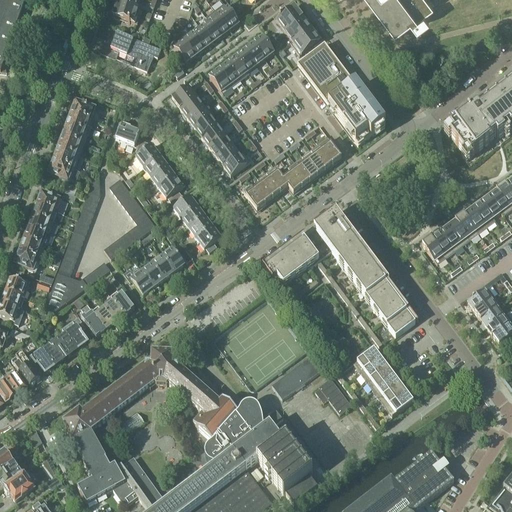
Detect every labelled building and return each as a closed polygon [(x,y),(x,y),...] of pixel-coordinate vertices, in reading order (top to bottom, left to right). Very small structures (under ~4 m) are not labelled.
[(20,5),(3,0),(0,0),(0,75),(6,76),(4,63),(20,16),(18,15),(20,5)] [(116,4),(118,5),(137,12),(140,2),(141,2),(141,0),(139,0),(116,0),(115,4),(116,4)] [(371,0),(395,31),(410,19),(417,28),(419,26),(429,19),(424,13),(433,7),(428,0),(371,0)] [(137,12),(118,5),(114,20),(114,21),(120,23),(121,22),(129,25),(128,26),(130,26),(130,25),(135,27),(140,13),(137,12)] [(224,7),(215,14),(230,34),(239,27),(235,22),(224,7)] [(286,36),(304,22),(295,10),(294,10),(289,14),(282,19),(280,20),(281,21),(277,24),(286,36)] [(215,14),(206,20),(221,40),(230,34),(215,14)] [(207,22),(199,28),(212,47),(221,40),(206,20),(205,20),(207,22)] [(293,45),(311,31),(312,31),(308,26),(307,26),(307,25),(306,25),(305,23),(304,22),(286,36),(293,45)] [(199,28),(190,35),(204,53),(212,47),(199,28)] [(320,43),(311,31),(293,45),(302,57),(314,48),(315,49),(320,45),(320,44),(320,43)] [(160,53),(144,46),(117,34),(110,50),(103,47),(99,56),(115,62),(119,55),(133,61),(130,69),(147,76),(153,60),(157,61),(160,53)] [(190,35),(181,41),(195,60),(204,53),(190,35)] [(274,56),(262,39),(253,46),(265,63),(274,56)] [(182,44),(169,54),(177,63),(181,60),(186,67),(195,60),(181,41),(181,42),(182,44)] [(265,63),(253,46),(244,53),(256,69),(265,63)] [(301,65),(297,68),(299,71),(298,72),(303,79),(304,78),(328,109),(354,144),(358,149),(374,137),(382,131),(385,129),(380,121),(370,108),(365,101),(352,84),(324,47),(301,65)] [(256,69),(244,53),(235,59),(248,76),(256,69)] [(248,76),(235,59),(227,66),(239,82),(248,76)] [(239,82),(227,66),(218,72),(230,89),(239,82)] [(184,76),(179,69),(172,75),(177,81),(184,76)] [(230,89),(218,72),(209,79),(221,95),(230,89)] [(501,145),(511,136),(511,85),(469,118),(468,117),(467,118),(468,118),(451,131),(450,129),(444,134),(449,141),(451,140),(463,156),(461,157),(469,169),(471,167),(493,151),(500,146),(501,145)] [(172,102),(180,112),(198,98),(190,88),(186,91),(184,92),(185,93),(178,98),(177,97),(172,101),(173,102),(172,102)] [(205,108),(198,98),(180,112),(181,114),(183,116),(182,116),(183,117),(182,117),(186,122),(186,121),(187,122),(205,108)] [(71,117),(92,125),(97,113),(76,105),(71,117)] [(212,118),(205,108),(187,122),(188,123),(188,124),(189,123),(190,125),(190,126),(190,127),(193,131),(194,131),(212,118)] [(92,125),(71,117),(66,129),(87,137),(92,125)] [(220,127),(212,118),(194,131),(195,133),(196,133),(197,135),(197,136),(200,141),(201,140),(201,141),(220,127)] [(136,151),(139,143),(137,142),(140,133),(132,130),(133,128),(123,124),(122,126),(115,143),(136,151)] [(227,137),(220,127),(201,141),(203,143),(204,144),(204,145),(205,145),(204,146),(207,150),(208,150),(208,151),(227,137)] [(66,129),(62,141),(83,149),(87,137),(66,129)] [(234,146),(227,137),(208,151),(210,152),(211,154),(212,155),(211,156),(214,160),(215,160),(216,160),(234,146)] [(325,139),(316,146),(317,148),(333,168),(341,162),(328,143),(325,139)] [(62,141),(57,153),(78,161),(83,149),(62,141)] [(139,143),(136,151),(135,154),(138,158),(135,161),(143,171),(160,159),(152,149),(150,150),(147,146),(139,143)] [(241,156),(234,146),(216,160),(217,162),(219,164),(218,164),(219,165),(218,165),(222,170),(222,169),(223,170),(241,156)] [(317,148),(310,154),(325,174),(333,168),(317,148)] [(78,161),(57,153),(53,165),(74,173),(78,161)] [(310,154),(302,160),(303,162),(304,161),(317,180),(325,174),(310,154)] [(249,166),(241,156),(223,170),(224,171),(224,172),(225,171),(226,173),(226,174),(226,175),(229,179),(230,179),(230,180),(249,166)] [(167,169),(160,159),(143,171),(150,181),(167,169)] [(303,162),(296,167),(310,185),(317,180),(304,161),(303,162)] [(74,173),(53,165),(49,177),(53,178),(61,181),(70,185),(74,173)] [(289,173),(288,173),(302,191),(310,185),(296,167),(289,173)] [(167,169),(150,181),(158,192),(175,179),(167,169)] [(278,175),(277,175),(289,190),(288,191),(293,197),(302,191),(288,173),(289,173),(286,169),(278,175)] [(267,178),(280,196),(288,191),(289,190),(277,175),(278,175),(275,172),(267,178)] [(266,176),(257,182),(259,184),(273,202),(280,196),(267,178),(266,176)] [(175,179),(158,192),(156,194),(159,197),(161,195),(166,202),(168,201),(171,206),(182,198),(178,193),(183,190),(175,179)] [(94,180),(88,195),(100,199),(99,182),(94,180)] [(113,196),(124,187),(120,182),(109,190),(113,196)] [(130,182),(126,186),(129,191),(134,188),(130,182)] [(252,189),(251,190),(265,208),(273,202),(259,184),(252,189)] [(511,212),(511,195),(505,186),(496,193),(511,213),(511,212)] [(65,193),(64,195),(75,199),(78,191),(67,187),(65,193)] [(128,193),(124,187),(113,196),(117,201),(128,193)] [(250,187),(242,194),(257,214),(265,208),(251,190),(252,189),(250,187)] [(132,198),(128,193),(117,201),(121,207),(132,198)] [(511,213),(496,193),(488,199),(503,219),(511,213)] [(77,200),(75,199),(64,195),(62,201),(75,206),(77,200)] [(88,195),(86,200),(98,204),(100,199),(88,195)] [(41,196),(37,208),(58,216),(62,204),(41,196)] [(140,205),(144,202),(140,196),(136,199),(140,205)] [(136,204),(132,198),(121,207),(124,212),(136,204)] [(185,203),(182,198),(171,206),(174,211),(173,212),(181,222),(198,210),(190,200),(185,203)] [(503,219),(488,199),(480,205),(494,225),(495,225),(493,221),(500,215),(503,219)] [(98,204),(86,200),(84,205),(96,209),(98,204)] [(144,202),(140,205),(145,211),(149,208),(144,202)] [(140,209),(136,204),(124,212),(128,217),(140,209)] [(84,205),(82,210),(94,215),(96,209),(84,205)] [(494,225),(480,205),(479,205),(475,207),(476,208),(472,211),(487,231),(494,225)] [(58,216),(37,208),(32,220),(53,228),(58,216)] [(144,214),(140,209),(128,217),(132,223),(144,214)] [(82,210),(80,216),(92,220),(94,215),(82,210)] [(198,210),(181,222),(189,233),(205,220),(198,210)] [(487,231),(472,211),(464,217),(479,237),(487,231)] [(148,220),(144,214),(132,223),(136,228),(148,220)] [(292,251),(264,272),(272,282),(277,279),(283,288),(307,271),(308,273),(317,266),(320,264),(332,255),(395,341),(415,326),(360,252),(350,240),(343,229),(345,227),(336,215),(290,249),(292,251)] [(92,220),(80,216),(78,221),(90,225),(92,220)] [(479,237),(464,217),(464,216),(455,223),(470,243),(479,237)] [(53,228),(32,220),(28,232),(49,239),(53,228)] [(148,220),(136,228),(144,238),(155,230),(148,220)] [(205,220),(189,233),(196,243),(213,231),(205,220)] [(78,221),(76,226),(88,231),(90,225),(78,221)] [(470,243),(455,223),(447,229),(462,249),(470,243)] [(76,226),(74,231),(86,236),(88,231),(76,226)] [(163,236),(167,233),(163,227),(159,230),(163,236)] [(144,238),(136,228),(132,232),(139,242),(144,238)] [(462,249),(447,229),(439,235),(454,255),(462,249)] [(74,231),(72,237),(84,241),(86,236),(74,231)] [(207,253),(211,250),(210,249),(220,241),(213,231),(196,243),(204,253),(206,252),(207,253)] [(49,239),(28,232),(24,243),(45,251),(49,239)] [(132,232),(127,235),(134,245),(139,242),(132,232)] [(172,239),(167,233),(163,236),(168,242),(172,239)] [(134,245),(127,235),(122,239),(130,249),(134,245)] [(454,255),(439,235),(435,238),(435,237),(431,240),(430,240),(430,241),(445,262),(454,255)] [(155,240),(152,236),(146,240),(149,244),(155,240)] [(72,237),(70,242),(82,246),(84,241),(72,237)] [(122,239),(117,242),(125,252),(130,249),(122,239)] [(144,248),(149,244),(146,240),(141,244),(144,248)] [(445,262),(430,241),(422,247),(437,268),(445,262)] [(82,246),(70,242),(68,247),(80,252),(82,246)] [(117,242),(113,246),(120,256),(125,252),(117,242)] [(24,243),(19,255),(40,263),(45,251),(24,243)] [(120,256),(113,246),(108,249),(115,259),(120,256)] [(78,257),(80,252),(68,247),(66,252),(78,257)] [(179,256),(185,252),(184,251),(182,253),(178,247),(174,250),(179,256)] [(115,259),(108,249),(103,253),(111,263),(115,259)] [(76,262),(78,257),(66,252),(64,258),(76,262)] [(172,252),(161,260),(173,276),(184,268),(172,252)] [(192,262),(185,252),(179,256),(186,266),(192,262)] [(40,263),(19,255),(15,267),(36,275),(40,263)] [(64,258),(62,263),(74,267),(76,262),(64,258)] [(161,260),(151,267),(163,284),(173,276),(161,260)] [(74,267),(62,263),(60,268),(72,273),(74,267)] [(100,269),(106,277),(110,273),(104,265),(100,269)] [(163,284),(151,267),(141,274),(144,279),(153,291),(163,284)] [(72,273),(60,268),(59,274),(70,278),(72,273)] [(100,269),(95,272),(101,280),(106,277),(100,269)] [(332,281),(324,269),(321,272),(326,279),(329,283),(332,281)] [(144,279),(141,274),(137,270),(131,274),(130,272),(122,277),(130,287),(132,285),(143,299),(153,291),(144,279)] [(95,272),(90,275),(96,283),(101,280),(95,272)] [(96,283),(90,275),(86,279),(92,287),(96,283)] [(87,290),(82,283),(80,284),(69,280),(58,276),(45,309),(51,317),(87,290)] [(51,287),(54,282),(41,277),(39,283),(51,287)] [(5,294),(24,301),(29,289),(28,289),(30,284),(13,278),(11,283),(10,282),(7,288),(6,288),(4,293),(5,293),(5,294)] [(92,287),(86,279),(81,282),(82,283),(87,290),(92,287)] [(121,289),(116,282),(112,285),(117,292),(121,289)] [(51,289),(39,284),(36,291),(48,295),(51,289)] [(474,314),(494,299),(488,291),(474,301),(473,301),(472,302),(473,302),(468,306),(474,314)] [(350,304),(341,292),(338,295),(346,306),(350,304)] [(24,301),(5,294),(3,300),(2,300),(0,304),(1,305),(1,306),(20,313),(24,301)] [(116,295),(110,300),(124,319),(125,318),(127,318),(129,316),(130,314),(134,311),(122,295),(119,298),(116,295)] [(497,311),(501,308),(494,299),(474,314),(480,323),(481,323),(497,311)] [(81,300),(75,304),(80,310),(85,306),(81,300)] [(124,319),(110,300),(100,308),(115,326),(119,323),(121,322),(123,320),(124,319)] [(20,313),(1,306),(0,307),(0,319),(15,325),(20,313)] [(100,308),(92,314),(106,333),(108,332),(110,330),(111,329),(115,326),(100,308)] [(106,333),(92,314),(87,309),(81,314),(84,318),(81,320),(82,322),(96,341),(100,337),(102,337),(104,335),(106,333)] [(487,331),(507,316),(506,315),(502,318),(497,311),(481,323),(487,331)] [(48,320),(43,314),(39,323),(43,324),(48,320)] [(367,327),(358,315),(355,318),(364,329),(367,327)] [(492,338),(511,323),(507,316),(487,331),(492,338)] [(73,323),(81,334),(86,331),(78,320),(73,323)] [(81,334),(73,323),(61,332),(65,336),(77,353),(78,352),(80,353),(81,352),(81,350),(87,346),(79,335),(81,334)] [(511,323),(492,338),(491,339),(492,340),(493,340),(495,343),(499,348),(505,343),(509,341),(511,343),(511,342),(511,323)] [(30,339),(11,332),(9,338),(24,343),(30,339)] [(77,353),(65,336),(55,343),(53,339),(49,341),(52,346),(59,355),(62,353),(67,360),(77,353)] [(384,349),(376,339),(373,341),(378,349),(381,352),(384,349)] [(64,362),(59,355),(52,346),(42,353),(54,370),(64,362)] [(360,377),(380,362),(381,361),(374,352),(353,367),(360,377)] [(54,370),(42,353),(31,361),(36,367),(37,366),(45,377),(48,374),(50,374),(54,372),(54,370)] [(40,382),(22,356),(16,360),(19,364),(14,368),(29,390),(40,382)] [(177,368),(172,368),(173,356),(152,356),(151,367),(146,367),(82,415),(79,412),(63,425),(85,465),(83,466),(92,482),(80,489),(77,491),(86,508),(113,493),(124,510),(138,501),(146,511),(263,511),(272,506),(245,471),(257,463),(284,498),(285,497),(293,508),(317,490),(309,479),(312,477),(285,442),(282,444),(272,431),(283,422),(276,414),(263,424),(262,417),(260,413),(255,407),(249,405),(243,408),(241,410),(238,416),(223,402),(220,405),(213,399),(177,369),(177,368)] [(282,403),(323,372),(313,358),(271,389),(282,403)] [(366,385),(386,370),(387,370),(381,361),(380,362),(360,377),(366,385)] [(373,394),(393,379),(394,378),(387,370),(386,370),(366,385),(373,394)] [(9,375),(2,380),(16,400),(23,396),(22,394),(26,392),(14,374),(10,376),(9,375)] [(344,389),(347,386),(340,377),(337,379),(344,389)] [(379,403),(399,388),(400,387),(394,378),(393,379),(373,394),(379,403)] [(16,400),(2,380),(0,381),(0,398),(5,406),(9,403),(11,404),(16,400)] [(351,409),(330,382),(318,390),(319,391),(314,395),(323,407),(328,403),(339,418),(351,409)] [(353,395),(347,386),(344,389),(350,397),(353,395)] [(386,411),(405,396),(406,396),(400,387),(399,388),(379,403),(386,411)] [(360,404),(353,395),(350,397),(356,406),(360,404)] [(392,420),(412,405),(413,405),(406,396),(405,396),(386,411),(392,420)] [(360,404),(356,406),(363,415),(366,412),(360,404)] [(373,421),(366,412),(363,415),(369,423),(373,421)] [(373,421),(369,423),(376,432),(379,430),(373,421)] [(42,445),(37,435),(31,439),(38,449),(42,445)] [(0,476),(16,465),(17,464),(12,457),(18,453),(14,446),(7,451),(9,453),(0,459),(0,476)] [(417,511),(453,484),(445,473),(448,471),(435,455),(433,458),(431,456),(394,485),(391,481),(387,483),(383,484),(384,485),(361,503),(362,504),(351,511),(417,511)] [(49,460),(43,465),(46,470),(52,465),(49,460)] [(16,465),(0,476),(0,484),(0,485),(5,490),(24,476),(21,473),(25,471),(23,468),(20,471),(16,465)] [(27,474),(24,476),(5,490),(5,491),(5,493),(4,493),(8,497),(10,498),(11,498),(16,504),(35,490),(31,484),(33,482),(27,474)] [(57,478),(54,480),(46,485),(50,492),(57,488),(59,492),(63,492),(66,490),(63,484),(61,485),(57,478)] [(511,511),(511,481),(503,493),(504,494),(489,511),(511,511)]
